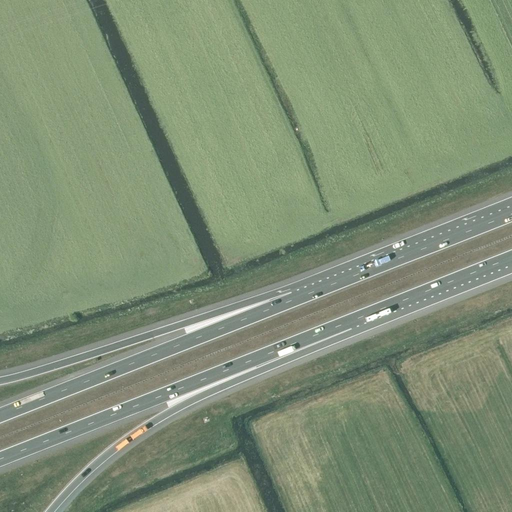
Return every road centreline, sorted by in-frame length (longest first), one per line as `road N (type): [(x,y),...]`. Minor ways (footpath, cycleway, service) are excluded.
road 1 (motorway): [(0,458),(348,322)]
road 2 (motorway): [(50,511),(136,432),(348,322)]
road 3 (motorway): [(294,299),(0,414)]
road 4 (motorway): [(294,299),(0,381)]
road 5 (motorway): [(511,214),(294,299)]
road 6 (motorway): [(348,322),(511,257)]
